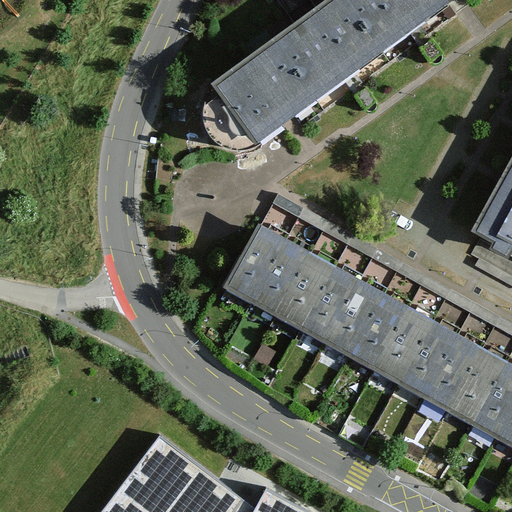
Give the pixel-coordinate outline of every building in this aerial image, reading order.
[(453,9),(446,0),(327,0),(215,81),(222,93),(207,105),(207,122),(217,137),(234,145),(253,147),(264,142),(453,9)] [(511,154),(469,233),(511,257),(511,154)] [(290,238),(262,222),(226,286),(255,302),(290,238)] [(313,251),(290,238),(255,302),(278,315),(313,251)] [(338,264),(313,251),(278,315),(303,328),(338,264)] [(363,278),(338,264),(303,328),(327,342),(363,278)] [(387,291),(363,278),(327,342),(352,355),(387,291)] [(412,305),(387,291),(352,355),(376,369),(412,305)] [(437,319),(412,305),(376,369),(402,383),(437,319)] [(461,332),(437,319),(402,383),(426,396),(461,332)] [(485,345),(461,332),(426,396),(450,409),(485,345)] [(511,359),(485,345),(450,409),(475,423),(511,359)] [(511,413),(511,359),(475,423),(500,436),(511,413)] [(511,413),(500,436),(511,443),(511,413)] [(328,511),(232,463),(223,473),(167,437),(107,511),(328,511)]
